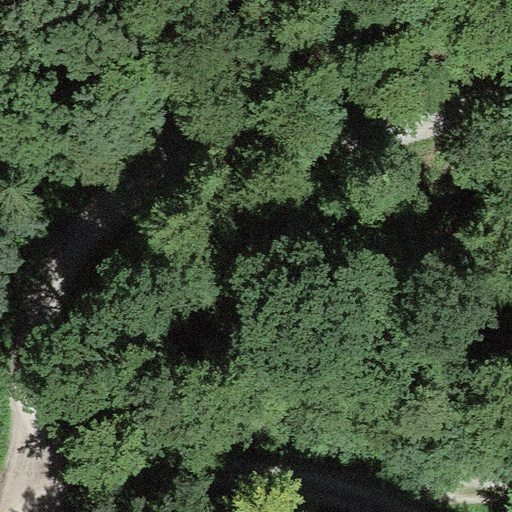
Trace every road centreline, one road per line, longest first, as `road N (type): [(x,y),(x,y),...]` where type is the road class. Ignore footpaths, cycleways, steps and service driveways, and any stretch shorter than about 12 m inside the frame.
road 1 (track): [(511,89),(389,133),(186,156),(97,202),(61,245),(31,302),(16,362),(12,468)]
road 2 (track): [(446,511),(322,477),(236,465),(12,468)]
road 3 (track): [(94,0),(186,156)]
